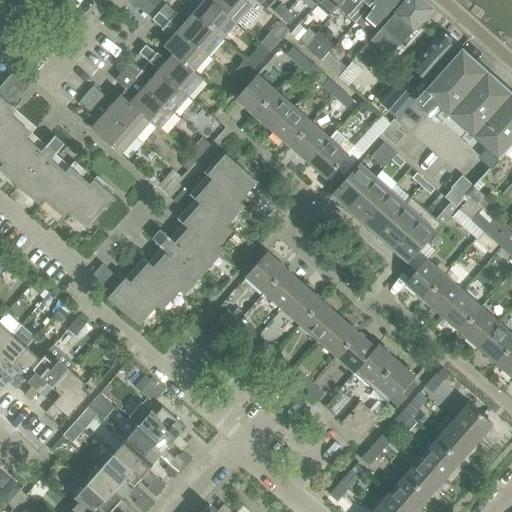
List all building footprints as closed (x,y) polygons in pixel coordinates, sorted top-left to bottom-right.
[(143,0),(138,6),(149,15),(155,7),(147,0),(143,0)] [(213,0),(204,0),(194,12),(224,38),(238,22),(213,0)] [(253,5),(247,0),(213,0),(238,22),(253,5)] [(319,0),(317,3),(323,9),(330,15),(343,0),(319,0)] [(346,0),(340,8),(356,22),(375,0),(346,0)] [(369,34),(399,0),(375,0),(356,22),(369,34)] [(433,8),(423,0),(407,0),(360,54),(371,65),(384,50),(391,55),(402,42),(406,45),(424,23),(422,21),(433,8)] [(282,2),(275,10),(282,16),(289,9),(282,2)] [(177,13),(167,3),(160,11),(171,20),(177,13)] [(290,23),(297,16),(289,9),(282,16),(290,23)] [(153,19),(164,28),(171,20),(160,11),(153,19)] [(194,12),(180,28),(210,54),(224,38),(194,12)] [(165,45),(174,53),(175,53),(195,71),(195,70),(210,54),(180,28),(165,45)] [(300,41),(308,47),(316,37),(317,36),(310,30),(300,41)] [(462,49),(444,32),(405,75),(414,84),(411,89),(417,96),(423,89),(424,90),(441,71),(462,49)] [(268,34),(261,42),(261,43),(270,50),(277,42),(268,34)] [(307,47),(323,62),(331,52),(316,37),(308,47),(307,47)] [(256,66),(270,50),(261,43),(261,42),(260,42),(246,58),(256,66)] [(150,61),(158,53),(147,44),(140,52),(150,61)] [(294,46),(287,54),(300,66),(307,59),(294,46)] [(511,144),(511,93),(493,76),(462,49),(441,71),(424,90),(498,157),(502,153),(504,154),(511,144)] [(331,52),(323,62),(340,77),(348,67),(331,52)] [(204,78),(195,70),(195,71),(175,53),(174,53),(160,69),(189,95),(204,78)] [(311,76),(318,68),(307,59),(300,66),(311,76)] [(143,69),(133,60),(126,68),(136,77),(143,69)] [(119,75),(130,84),(136,77),(126,68),(119,75)] [(160,69),(146,86),(175,111),(189,95),(160,69)] [(116,196),(103,185),(99,191),(78,173),(74,178),(52,159),(65,144),(55,135),(42,150),(20,130),(24,125),(5,108),(9,103),(13,106),(30,86),(14,71),(0,86),(0,159),(12,170),(8,176),(31,196),(35,191),(55,209),(60,203),(80,221),(85,216),(93,223),(116,196)] [(237,98),(239,101),(255,114),(277,91),(259,74),(237,98)] [(146,86),(136,77),(130,84),(119,75),(116,79),(127,88),(122,93),(132,102),(131,102),(152,120),(151,121),(160,129),(175,111),(146,86)] [(330,78),(323,86),(336,98),(343,90),(330,78)] [(411,89),(399,78),(380,101),(397,117),(417,96),(411,89)] [(105,94),(95,85),(88,93),(98,102),(105,94)] [(347,108),(354,100),(343,90),(336,98),(347,108)] [(255,114),(273,130),(295,106),(277,91),(255,114)] [(81,101),(91,110),(98,102),(88,93),(81,101)] [(132,102),(122,93),(107,111),(137,137),(151,121),(152,120),(131,102),(132,102)] [(273,130),(290,146),(313,122),(295,106),(273,130)] [(92,127),(122,154),(137,137),(107,111),(92,127)] [(393,119),(381,133),(395,146),(404,135),(397,128),(400,125),(393,119)] [(290,146),(308,162),(330,138),(313,122),(290,146)] [(326,178),(348,153),(330,138),(308,162),(326,178)] [(383,167),(391,158),(392,159),(396,154),(383,142),(371,156),(383,167)] [(187,151),(181,157),(182,165),(187,170),(196,160),(188,152),(187,151)] [(233,209),(239,203),(251,189),(246,185),(253,176),(227,153),(216,166),(221,171),(203,191),(209,196),(191,215),(196,220),(177,242),(162,229),(153,238),(169,251),(149,273),(144,269),(126,289),(121,284),(124,281),(104,264),(90,280),(136,321),(143,312),(149,317),(167,297),(172,301),(189,282),(194,286),(215,263),(209,259),(227,238),(222,234),(239,214),(233,209)] [(400,166),(404,161),(396,154),(392,159),(400,166)] [(331,197),(346,211),(378,175),(362,161),(331,197)] [(167,193),(182,176),(174,169),(159,186),(167,193)] [(417,173),(413,177),(422,185),(426,180),(417,173)] [(466,196),(469,192),(476,185),(463,174),(451,187),(452,188),(444,197),(451,202),(457,207),(466,197),(466,196)] [(346,211),(361,224),(393,188),(378,175),(346,211)] [(431,193),(435,188),(426,180),(422,185),(431,193)] [(486,194),(476,185),(469,192),(480,201),(486,194)] [(361,224),(376,237),(408,201),(393,188),(361,224)] [(466,197),(457,207),(472,221),(483,209),(467,196),(466,197)] [(376,237),(391,250),(426,211),(411,197),(408,201),(376,237)] [(451,202),(436,218),(443,224),(450,216),(457,207),(451,202)] [(483,209),(472,221),(484,231),(495,219),(483,209)] [(406,264),(438,229),(442,224),(426,211),(391,250),(406,264)] [(496,241),(506,229),(495,219),(484,231),(496,241)] [(407,263),(417,271),(427,259),(435,250),(427,242),(407,263)] [(268,252),(246,276),(264,292),(286,268),(268,252)] [(417,271),(406,283),(424,299),(446,275),(427,259),(417,271)] [(264,292),(265,293),(282,308),(304,284),(286,268),(264,292)] [(424,299),(442,315),(464,291),(446,275),(424,299)] [(282,308),(289,315),(300,324),(322,300),(304,284),(282,308)] [(442,315),(460,331),(482,307),(464,291),(442,315)] [(300,324),(311,334),(318,340),(340,316),(322,300),(300,324)] [(60,307),(53,316),(61,323),(69,314),(67,313),(60,307)] [(460,331),(478,347),(500,323),(482,307),(460,331)] [(229,309),(222,317),(234,327),(241,320),(229,309)] [(78,316),(68,329),(76,336),(76,335),(86,323),(78,316)] [(318,340),(336,356),(357,331),(340,316),(318,340)] [(245,337),(252,330),(241,320),(234,327),(245,337)] [(0,349),(14,333),(0,321),(0,349)] [(209,331),(216,337),(225,327),(218,321),(209,331)] [(478,347),(496,363),(511,345),(511,333),(500,323),(478,347)] [(355,373),(358,370),(376,347),(357,331),(336,356),(355,373)] [(0,364),(5,359),(12,365),(28,346),(14,333),(0,349),(0,364)] [(265,341),(258,349),(270,359),(276,351),(265,341)] [(379,344),(376,347),(358,370),(372,382),(369,386),(396,409),(417,384),(413,380),(416,377),(379,344)] [(46,354),(42,358),(43,359),(26,378),(27,379),(34,385),(26,394),(33,400),(41,392),(49,383),(56,388),(73,369),(76,365),(60,351),(54,345),(46,354)] [(511,345),(496,363),(511,376),(511,345)] [(0,393),(11,381),(19,388),(27,379),(26,378),(43,359),(42,358),(28,346),(12,365),(5,359),(0,364),(0,371),(4,375),(0,380),(0,393)] [(281,369),(288,362),(276,351),(270,359),(281,369)] [(443,366),(436,373),(445,381),(451,374),(443,366)] [(84,387),(88,382),(73,369),(56,388),(62,394),(54,403),(54,404),(47,412),(54,419),(62,410),(70,417),(91,393),(84,387)] [(301,373),(294,380),(306,391),(313,383),(301,373)] [(445,381),(436,373),(426,385),(434,393),(445,381)] [(145,374),(133,388),(146,399),(158,386),(145,374)] [(318,402),(324,394),(313,383),(306,391),(318,402)] [(341,390),(327,406),(335,413),(348,398),(341,390)] [(423,406),(415,398),(404,410),(412,418),(423,406)] [(377,400),(370,410),(378,417),(386,407),(377,400)] [(370,410),(361,402),(342,423),(360,439),(379,418),(378,417),(370,410)] [(493,424),(469,402),(452,421),(477,442),(493,424)] [(183,450),(189,443),(180,435),(188,426),(164,406),(158,413),(153,409),(140,424),(158,441),(165,433),(174,442),(183,450)] [(88,408),(82,414),(86,417),(89,420),(91,422),(97,416),(88,408)] [(393,422),(402,429),(412,418),(404,410),(393,422)] [(77,420),(87,429),(92,423),(91,422),(89,420),(86,417),(82,414),(77,420)] [(452,421),(437,439),(461,461),(477,442),(452,421)] [(73,424),(64,435),(70,440),(79,430),(73,424)] [(179,453),(176,457),(168,449),(174,442),(165,433),(158,441),(140,424),(127,439),(155,463),(162,456),(171,464),(178,471),(179,472),(188,462),(180,454),(179,453)] [(391,441),(383,434),(372,446),(380,453),(391,441)] [(136,485),(143,478),(152,485),(149,488),(158,496),(167,486),(149,470),(155,463),(127,439),(114,453),(133,470),(127,477),(136,485)] [(437,439),(421,457),(445,479),(461,461),(437,439)] [(361,458),(369,465),(380,453),(372,446),(361,458)] [(183,450),(180,454),(188,462),(189,463),(193,459),(183,450)] [(123,500),(124,499),(130,492),(139,500),(136,503),(145,511),(154,500),(136,485),(127,477),(133,470),(114,453),(102,467),(120,484),(114,491),(123,500)] [(421,457),(405,475),(430,497),(445,479),(421,457)] [(171,464),(165,471),(172,477),(178,471),(171,464)] [(108,511),(113,511),(118,506),(124,511),(137,511),(124,499),(123,500),(114,491),(120,484),(102,467),(89,482),(108,498),(101,506),(108,511)] [(360,478),(351,470),(340,482),(349,490),(360,478)] [(1,471),(0,471),(0,487),(2,489),(10,479),(1,471)] [(405,475),(389,493),(410,511),(416,511),(430,497),(405,475)] [(11,479),(0,491),(0,498),(7,504),(21,489),(11,479)] [(39,481),(33,488),(38,493),(40,494),(46,487),(39,481)] [(76,497),(80,501),(74,508),(78,511),(79,511),(108,511),(101,506),(108,498),(89,482),(76,497)] [(330,494),(338,502),(349,490),(340,482),(330,494)] [(410,511),(389,493),(373,511),(374,511),(410,511)] [(230,511),(233,510),(226,503),(218,511),(210,505),(203,511),(230,511)]
